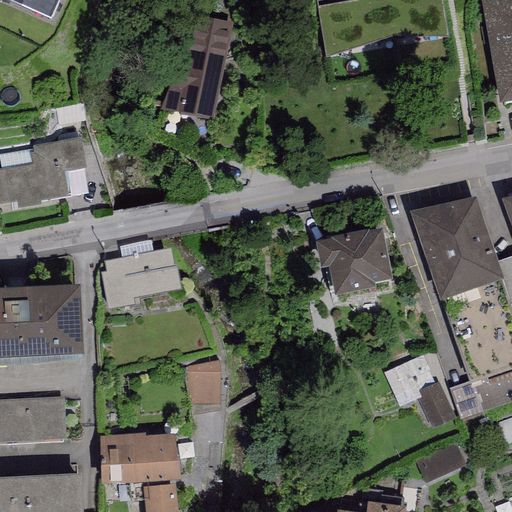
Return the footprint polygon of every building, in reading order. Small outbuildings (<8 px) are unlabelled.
[(61,0),(0,0),(0,4),(50,27),(61,0)] [(500,107),(511,104),(511,0),(491,0),(481,2),(500,107)] [(233,25),(197,20),(184,68),(176,67),(161,115),(213,124),(233,25)] [(80,141),(33,148),(34,154),(30,155),(32,167),(0,171),(0,208),(11,206),(12,211),(40,207),(40,203),(67,199),(63,175),(84,172),(80,141)] [(511,200),(502,203),(511,230),(511,259),(497,265),(475,200),(410,217),(440,306),(501,285),(511,315),(511,200)] [(383,229),(314,242),(315,244),(326,302),(394,289),(383,229)] [(148,245),(122,250),(124,259),(104,263),(106,273),(101,274),(108,313),(142,308),(140,301),(180,295),(176,270),(174,270),(171,253),(150,257),(148,245)] [(0,296),(0,368),(83,364),(80,292),(0,296)] [(422,358),(384,375),(401,409),(417,401),(432,430),(456,422),(440,385),(433,387),(422,358)] [(193,411),(227,410),(225,361),(191,362),(193,411)] [(63,400),(0,403),(0,446),(66,443),(63,400)] [(102,490),(155,487),(152,438),(145,438),(145,436),(98,439),(102,490)] [(175,437),(152,438),(155,487),(178,485),(176,460),(192,459),(191,437),(175,438),(175,437)] [(455,443),(415,461),(425,486),(466,469),(455,443)] [(82,511),(81,479),(0,483),(0,511),(82,511)] [(177,511),(175,488),(143,491),(144,511),(177,511)]
